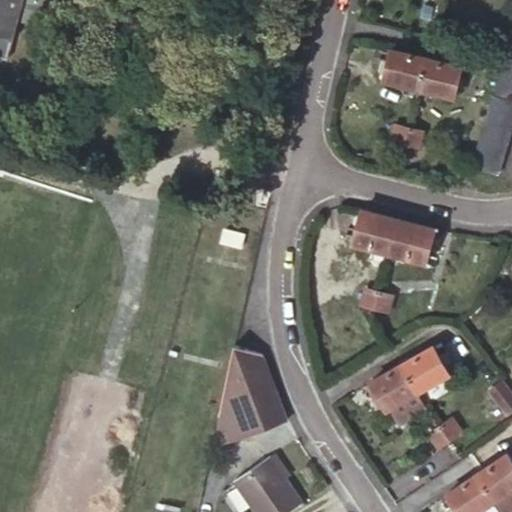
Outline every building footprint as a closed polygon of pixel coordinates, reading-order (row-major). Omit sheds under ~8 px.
[(12,17),(15,0),(0,0),(0,54),(4,55),(12,17)] [(47,0),(15,0),(12,17),(43,24),(47,0)] [(495,69),(501,51),(488,46),(483,65),(490,66),(495,69)] [(421,91),(429,59),(392,50),(385,82),(421,91)] [(511,55),(507,54),(503,69),(511,71),(511,55)] [(464,68),(429,59),(421,91),(455,100),(464,68)] [(499,82),(511,86),(511,71),(503,69),(499,82)] [(511,86),(499,82),(495,96),(511,100),(511,86)] [(490,110),(511,115),(511,100),(495,96),(490,110)] [(511,115),(490,110),(486,123),(511,131),(511,115)] [(511,131),(486,123),(482,137),(509,145),(511,134),(511,131)] [(393,143),(407,147),(411,133),(397,129),(393,143)] [(411,133),(407,147),(416,149),(420,135),(411,133)] [(482,137),(477,152),(505,160),(509,145),(482,137)] [(505,160),(477,152),(473,167),(500,176),(505,160)] [(400,221),(365,211),(355,243),(391,255),(400,221)] [(423,265),(434,232),(400,221),(391,255),(423,265)] [(376,309),(381,293),(363,287),(358,303),(367,306),(376,309)] [(389,296),(381,293),(376,309),(383,311),(389,296)] [(226,384),(220,410),(230,439),(288,419),(267,357),(235,345),(226,384)] [(429,347),(400,365),(418,394),(447,375),(429,347)] [(418,394),(400,365),(369,384),(388,413),(396,408),(406,423),(429,408),(418,394)] [(488,392),(508,419),(511,415),(511,393),(503,381),(488,392)] [(443,427),(453,441),(462,434),(453,420),(443,427)] [(442,448),(453,441),(443,427),(432,434),(442,448)] [(442,448),(434,454),(447,473),(467,460),(464,455),(453,441),(442,448)] [(270,449),(285,471),(289,468),(275,446),(270,449)] [(274,511),(300,495),(285,471),(270,449),(233,474),(257,511),(274,511)] [(478,474),(497,502),(511,491),(511,458),(508,453),(478,474)] [(462,511),(483,511),(497,502),(478,474),(450,494),(462,511)]
